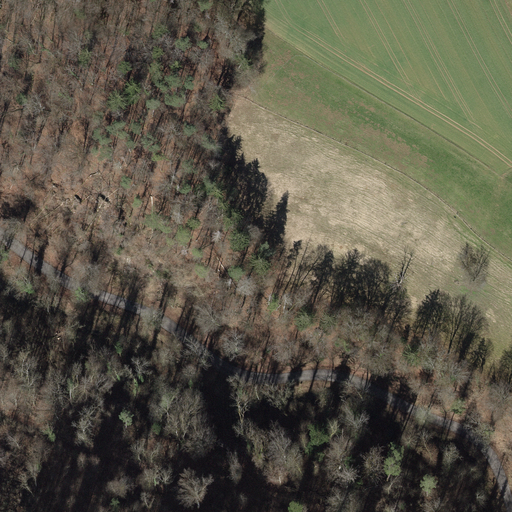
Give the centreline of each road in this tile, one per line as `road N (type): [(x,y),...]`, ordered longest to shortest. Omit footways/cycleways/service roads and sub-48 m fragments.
road 1 (unclassified): [(511,511),(490,455),(465,431),(344,377),(244,374),(164,321),(45,268),(0,233)]
road 2 (track): [(0,411),(135,465),(320,511)]
